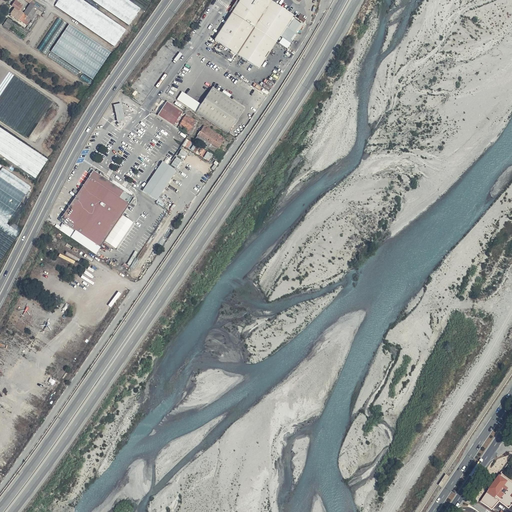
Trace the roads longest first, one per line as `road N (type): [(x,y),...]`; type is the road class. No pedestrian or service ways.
road 1 (trunk): [(11,511),(129,351),(356,0)]
road 2 (trunk): [(342,0),(292,88),(0,508)]
road 3 (trunk): [(0,298),(84,134),(177,0)]
road 4 (trunk): [(168,0),(77,132),(0,286)]
road 5 (track): [(511,316),(386,511)]
road 6 (primary): [(511,395),(433,511)]
road 7 (unclassified): [(224,0),(147,107)]
